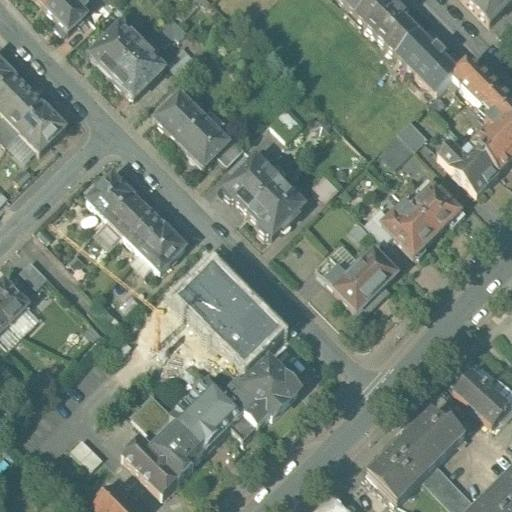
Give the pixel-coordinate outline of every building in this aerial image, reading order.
[(59,0),(24,0),(27,2),(32,0),(45,14),(59,0)] [(59,0),(45,14),(57,26),(52,30),(62,41),(67,37),(68,38),(86,21),(81,16),(86,11),(77,1),(78,0),(59,0)] [(334,0),(354,20),(374,0),(334,0)] [(394,14),(380,0),(374,0),(354,20),(394,60),(417,38),(401,21),(403,20),(396,12),(394,14)] [(511,0),(471,0),(465,6),(488,30),(511,5),(511,0)] [(171,23),(142,53),(150,61),(162,48),(165,50),(174,41),(178,45),(185,37),(171,23)] [(120,30),(92,58),(101,66),(98,72),(108,82),(113,79),(114,80),(142,53),(120,30)] [(327,47),(318,38),(309,46),(318,55),(327,47)] [(434,54),(417,38),(394,60),(435,102),(448,89),(458,79),(441,62),(443,61),(435,53),(434,54)] [(142,53),(114,80),(115,81),(112,87),(123,97),(129,94),(137,103),(164,75),(150,61),(142,53)] [(188,58),(171,75),(179,83),(196,66),(188,58)] [(280,67),(274,61),(270,66),(275,72),(280,67)] [(13,80),(0,66),(0,92),(12,81),(12,82),(13,80)] [(511,111),(469,68),(458,79),(448,89),(455,96),(459,92),(500,134),(496,138),(491,133),(470,154),(497,182),(511,167),(511,111)] [(201,79),(193,72),(180,85),(188,92),(201,79)] [(12,81),(0,92),(0,119),(2,122),(27,97),(22,91),(25,89),(15,79),(13,80),(12,82),(12,81)] [(2,122),(0,123),(0,147),(5,152),(19,139),(18,138),(44,113),(27,97),(2,122)] [(205,126),(180,100),(171,108),(170,107),(162,115),(164,116),(154,125),(179,151),(205,126)] [(44,113),(18,138),(19,139),(39,160),(66,134),(45,112),(44,113)] [(301,132),(284,115),(269,130),(285,147),(301,132)] [(205,126),(179,151),(203,175),(216,162),(229,149),(218,139),(224,132),(211,119),(205,126)] [(426,146),(411,130),(399,141),(414,157),(426,146)] [(399,141),(378,161),(393,176),(414,157),(399,141)] [(232,145),(229,149),(216,162),(226,173),(243,156),(232,145)] [(497,182),(470,154),(461,162),(450,150),(437,163),(476,202),(497,182)] [(284,163),(277,155),(271,161),(271,166),(276,171),(284,163)] [(245,169),(231,183),(234,185),(224,195),(226,197),(224,202),(230,208),(235,206),(248,218),(279,187),(256,163),(247,171),(245,169)] [(324,205),(337,197),(326,179),(313,186),(324,205)] [(132,201),(111,180),(86,205),(107,227),(132,202),(132,201)] [(465,221),(440,196),(439,198),(427,186),(414,198),(419,204),(409,214),(436,242),(448,230),(452,234),(465,221)] [(279,187),(248,218),(260,231),(258,237),(264,243),(271,241),(273,243),(282,234),(284,236),(298,222),(296,220),(304,212),(279,187)] [(0,192),(0,208),(8,201),(0,192)] [(147,218),(132,202),(107,227),(123,243),(147,218)] [(409,214),(404,208),(381,231),(413,263),(414,263),(415,264),(419,264),(426,257),(425,253),(436,242),(409,214)] [(163,234),(147,218),(123,243),(139,259),(163,234)] [(184,254),(164,234),(163,234),(139,259),(145,265),(159,279),(184,254)] [(372,256),(345,283),(338,275),(339,274),(329,264),(315,278),(362,325),(388,299),(383,294),(396,281),(372,256)] [(47,283),(30,266),(19,278),(35,295),(47,283)] [(28,312),(3,287),(0,290),(0,321),(9,330),(28,312)] [(112,322),(96,306),(86,316),(102,332),(112,322)] [(0,338),(9,330),(0,321),(0,338)] [(276,345),(258,326),(241,344),(259,362),(276,345)] [(234,367),(210,391),(224,404),(239,389),(243,393),(252,384),(234,367)] [(299,399),(268,368),(252,384),(243,393),(241,395),(248,402),(269,423),(272,426),(299,399)] [(497,384),(480,370),(472,379),(488,393),(497,384)] [(472,379),(471,378),(452,399),(491,433),(509,413),(510,413),(488,393),(472,379)] [(56,387),(49,380),(38,390),(46,397),(56,387)] [(511,396),(497,384),(488,393),(510,413),(509,413),(511,415),(511,396)] [(169,427),(168,428),(173,432),(203,462),(229,436),(242,449),(255,436),(210,391),(208,388),(169,427)] [(239,389),(224,404),(234,415),(248,402),(241,395),(243,393),(239,389)] [(269,423),(248,402),(234,415),(255,436),(256,436),(269,423)] [(170,423),(153,406),(148,410),(148,411),(135,423),(148,436),(152,441),(156,438),(161,443),(149,455),(139,445),(120,464),(161,505),(176,489),(177,490),(193,474),(192,473),(203,462),(173,432),(168,428),(169,427),(168,426),(170,423)] [(431,417),(366,481),(396,511),(421,487),(436,471),(464,444),(449,429),(446,433),(431,417)] [(90,475),(102,464),(82,444),(70,455),(90,475)] [(472,511),(474,510),(436,471),(421,487),(444,511),(472,511)] [(472,511),(511,511),(511,472),(474,510),(472,511)] [(115,489),(110,494),(106,489),(94,501),(99,505),(92,511),(133,511),(134,509),(115,489)]
